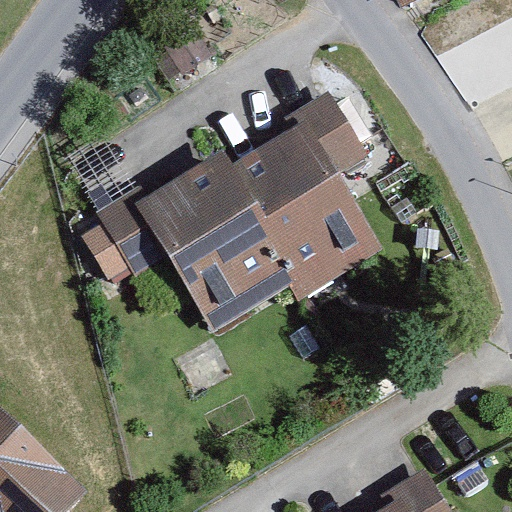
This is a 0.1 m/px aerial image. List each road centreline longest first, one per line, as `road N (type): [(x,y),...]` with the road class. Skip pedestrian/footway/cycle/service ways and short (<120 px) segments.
road 1 (unknown): [(121,167),(372,17)]
road 2 (residential): [(362,0),(511,250)]
road 3 (unknown): [(261,511),(511,369)]
road 4 (tertiary): [(81,0),(0,102)]
